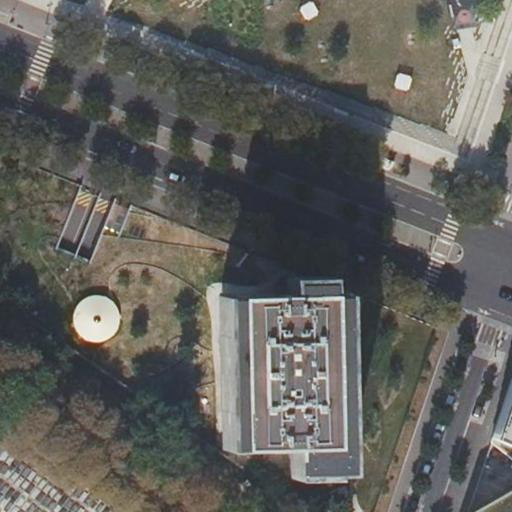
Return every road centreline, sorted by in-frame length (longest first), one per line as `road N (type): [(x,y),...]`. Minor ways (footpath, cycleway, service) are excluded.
road 1 (secondary): [(508,248),(0,45)]
road 2 (secondary): [(0,98),(495,295)]
road 3 (residential): [(429,511),(495,295)]
